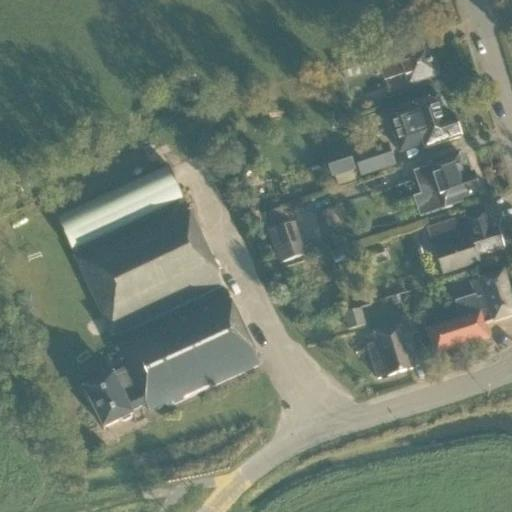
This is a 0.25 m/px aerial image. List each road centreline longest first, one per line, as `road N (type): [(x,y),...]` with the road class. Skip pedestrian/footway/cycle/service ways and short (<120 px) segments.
road 1 (tertiary): [(233,482),(304,440),(511,367)]
road 2 (tertiary): [(511,139),(472,0)]
